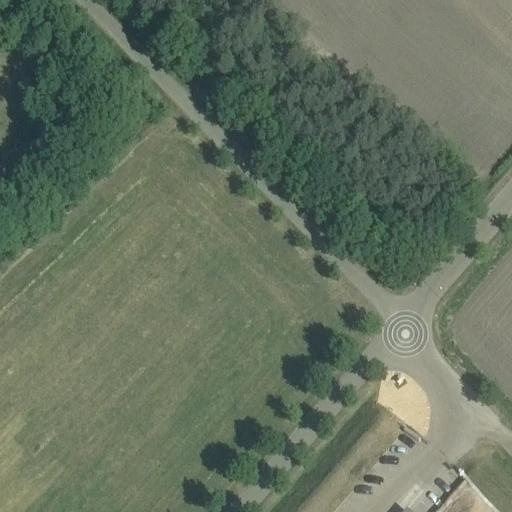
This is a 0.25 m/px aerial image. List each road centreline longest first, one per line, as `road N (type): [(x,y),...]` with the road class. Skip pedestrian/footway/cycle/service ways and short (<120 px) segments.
road 1 (unclassified): [(400,324),(83,0)]
road 2 (unclassified): [(239,511),(400,324)]
road 3 (unclassified): [(400,324),(511,196)]
